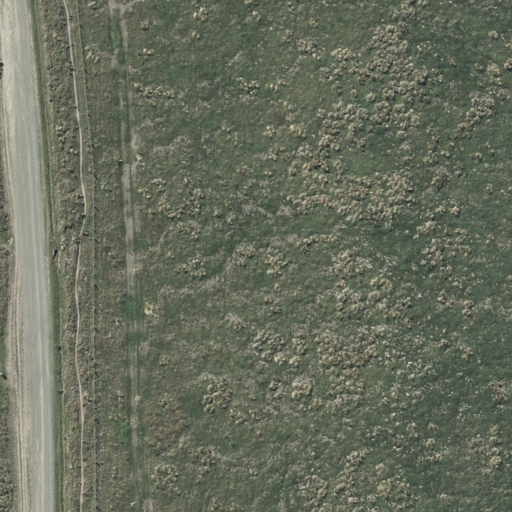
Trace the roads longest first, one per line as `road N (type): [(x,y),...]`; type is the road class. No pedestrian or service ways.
road 1 (track): [(124,0),(141,180),(150,511)]
road 2 (track): [(10,0),(25,162),(37,511)]
